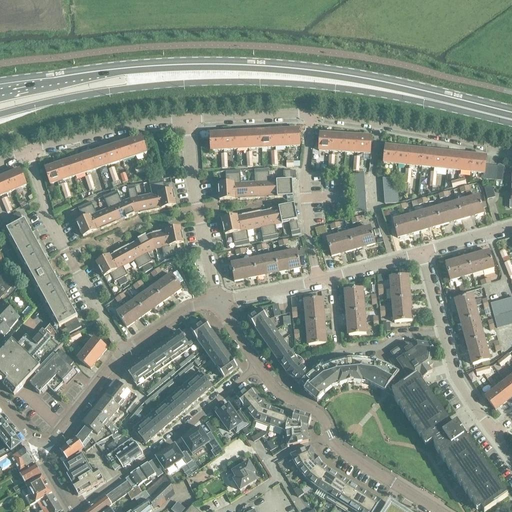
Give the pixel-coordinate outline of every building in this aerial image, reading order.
[(299,130),(286,131),(287,147),(299,146),(299,130)] [(274,148),(273,131),(261,132),(261,148),(274,148)] [(273,131),(274,148),(287,147),(286,131),(273,131)] [(261,148),(261,132),(248,133),(249,149),(261,148)] [(236,150),(236,133),(223,134),(224,150),(236,150)] [(249,149),(248,133),(236,133),(236,150),(249,149)] [(224,150),(223,134),(210,134),(211,151),(224,150)] [(332,151),(333,136),(320,135),(320,151),(332,151)] [(332,151),(345,152),(345,136),(333,136),(332,151)] [(357,153),(358,137),(345,136),(345,152),(357,153)] [(141,137),(129,141),(134,156),(147,152),(141,137)] [(371,137),(358,137),(357,153),(370,153),(371,137)] [(122,160),(134,156),(129,141),(117,145),(122,160)] [(122,160),(117,145),(106,149),(111,164),(122,160)] [(397,164),(398,148),(385,147),(384,163),(397,164)] [(409,165),(411,150),(398,148),(397,164),(409,165)] [(106,149),(94,153),(99,168),(111,164),(106,149)] [(421,167),(423,151),(411,150),(409,165),(421,167)] [(434,168),(436,152),(423,151),(421,167),(434,168)] [(448,154),(436,152),(434,168),(446,169),(448,154)] [(87,172),(99,168),(94,153),(82,157),(87,172)] [(225,169),(224,154),(221,155),(222,163),(212,163),(212,169),(222,168),(222,169),(225,169)] [(460,155),(448,154),(446,169),(459,171),(460,155)] [(473,156),(460,155),(459,171),(471,172),(473,156)] [(485,158),(473,156),(471,172),(483,173),(483,178),(490,179),(491,167),(484,166),(485,158)] [(70,161),(75,176),(87,172),(82,157),(70,161)] [(75,176),(70,161),(58,165),(63,180),(75,176)] [(63,180),(58,165),(46,169),(51,184),(63,180)] [(269,198),(269,199),(278,198),(277,182),(270,182),(269,169),(262,170),(263,198),(269,198)] [(20,170),(8,175),(14,190),(26,185),(20,170)] [(258,199),(263,198),(262,170),(254,170),(255,183),(248,183),(249,200),(258,199)] [(219,195),(220,201),(234,200),(233,171),(226,172),(226,185),(219,185),(219,187),(218,187),(219,195)] [(240,200),(249,200),(248,183),(241,184),(240,171),(233,171),(234,200),(240,200)] [(287,198),(287,200),(293,199),(292,181),(292,179),(296,179),(296,171),(283,172),(284,181),(277,182),(278,198),(287,198)] [(350,175),(353,213),(366,212),(363,174),(350,175)] [(0,187),(3,195),(14,190),(8,175),(0,178),(0,187)] [(162,209),(176,206),(175,200),(174,193),(173,193),(173,190),(166,192),(163,179),(156,180),(162,209)] [(156,210),(162,209),(156,180),(149,182),(151,195),(145,196),(148,212),(157,210),(156,210)] [(140,213),(148,212),(145,196),(138,197),(135,185),(127,186),(130,199),(135,214),(140,213)] [(490,187),(484,189),(487,200),(493,199),(490,187)] [(126,218),(134,215),(134,214),(135,214),(130,199),(122,202),(117,190),(110,194),(121,220),(126,218)] [(117,223),(116,222),(121,220),(110,194),(103,196),(108,208),(102,211),(109,226),(117,223)] [(468,200),(472,216),(483,213),(482,209),(481,203),(479,197),(468,200)] [(24,200),(18,204),(21,208),(27,204),(24,200)] [(472,216),(468,200),(457,203),(462,219),(472,216)] [(96,231),(101,229),(109,226),(102,211),(96,213),(91,202),(84,205),(96,231)] [(297,221),(294,203),(287,204),(288,206),(279,208),(282,224),(289,222),(292,236),(296,235),(295,231),(299,230),(297,221)] [(457,203),(447,206),(451,222),(462,219),(457,203)] [(81,231),(83,237),(96,231),(84,205),(78,207),(83,219),(77,222),(78,224),(77,225),(80,232),(81,231)] [(447,206),(436,209),(441,225),(451,222),(447,206)] [(270,240),(278,239),(275,225),(282,224),(279,208),(270,210),(265,211),(270,240)] [(430,228),(441,225),(436,209),(426,212),(430,228)] [(261,228),(263,241),(270,240),(265,211),(260,212),(259,212),(251,213),(254,229),(261,228)] [(420,231),(430,228),(426,212),(415,215),(420,231)] [(64,337),(81,328),(76,318),(78,318),(74,310),(73,311),(65,295),(66,295),(58,282),(44,257),(45,257),(38,243),(37,244),(29,228),(26,221),(24,222),(19,213),(12,217),(16,226),(7,231),(22,258),(19,260),(21,264),(24,262),(33,279),(28,281),(30,286),(35,284),(42,296),(40,298),(42,302),(44,300),(59,328),(65,325),(68,331),(63,334),(64,337)] [(250,245),(247,231),(254,229),(251,213),(242,215),(242,216),(237,217),(242,246),(250,245)] [(409,234),(420,231),(415,215),(404,218),(409,234)] [(232,234),(235,247),(242,246),(237,217),(222,219),(223,225),(222,225),(224,233),(225,233),(225,235),(232,234)] [(398,237),(409,234),(404,218),(393,221),(398,237)] [(360,231),(364,247),(375,244),(371,227),(360,231)] [(181,233),(180,228),(166,230),(172,259),(179,257),(176,245),(183,243),(183,241),(182,233),(181,233)] [(162,247),(164,260),(172,259),(166,230),(161,232),(161,231),(152,233),(150,234),(155,249),(162,247)] [(354,250),(364,247),(360,231),(349,234),(354,250)] [(149,263),(152,262),(147,253),(155,249),(150,234),(145,236),(138,240),(133,243),(148,271),(152,269),(149,263)] [(343,253),(354,250),(349,234),(338,237),(343,253)] [(332,256),(343,253),(338,237),(327,240),(332,256)] [(139,269),(141,267),(144,273),(148,271),(133,243),(128,245),(121,249),(128,263),(134,260),(139,269)] [(128,282),(125,276),(127,275),(123,266),(128,263),(121,249),(113,253),(109,256),(124,284),(128,282)] [(505,250),(499,252),(502,259),(507,257),(505,250)] [(286,254),(289,270),(300,268),(297,251),(286,254)] [(489,252),(478,255),(483,271),(494,268),(489,252)] [(286,254),(275,256),(278,273),(289,270),(286,254)] [(483,271),(478,255),(468,258),(472,274),(483,271)] [(117,280),(120,286),(124,284),(109,256),(96,263),(99,268),(98,268),(102,275),(103,274),(104,277),(110,273),(114,282),(117,280)] [(278,273),(275,256),(264,258),(267,275),(278,273)] [(267,275),(264,258),(253,260),(257,277),(267,275)] [(468,258),(457,261),(462,277),(472,274),(468,258)] [(253,260),(242,263),(246,279),(257,277),(253,260)] [(462,277),(457,261),(446,264),(451,280),(462,277)] [(235,282),(246,279),(242,263),(231,265),(235,282)] [(497,270),(492,272),(495,283),(500,281),(497,270)] [(163,281),(173,295),(182,289),(172,275),(163,281)] [(0,299),(13,287),(2,276),(0,278),(0,299)] [(392,289),(409,287),(408,276),(397,277),(391,277),(392,289)] [(173,295),(163,281),(154,288),(164,302),(173,295)] [(393,300),(410,298),(409,287),(392,289),(393,300)] [(154,288),(145,294),(155,308),(164,302),(154,288)] [(346,302),(363,301),(362,289),(345,291),(346,302)] [(136,301),(146,314),(155,308),(145,294),(136,301)] [(455,300),(458,311),(475,306),(472,295),(455,300)] [(394,310),(411,309),(410,298),(393,300),(394,310)] [(306,312),(323,310),(322,299),(305,301),(306,312)] [(511,311),(511,310),(509,300),(503,301),(506,313),(511,311)] [(137,321),(146,314),(136,301),(127,307),(137,321)] [(347,313),(364,311),(363,301),(346,302),(347,313)] [(506,313),(503,301),(497,303),(500,314),(506,313)] [(20,318),(4,303),(1,306),(0,307),(0,340),(10,330),(10,329),(20,318)] [(500,314),(497,303),(491,304),(494,316),(500,314)] [(30,305),(26,310),(31,314),(35,309),(30,305)] [(477,317),(475,306),(458,311),(461,321),(477,317)] [(128,327),(137,321),(127,307),(118,314),(128,327)] [(412,320),(411,309),(394,310),(395,322),(412,320)] [(252,324),(264,316),(260,310),(256,313),(254,310),(246,316),(252,324)] [(306,312),(307,323),(324,321),(323,310),(306,312)] [(348,324),(365,322),(364,311),(347,313),(348,324)] [(509,324),(506,313),(500,314),(503,326),(509,324)] [(497,328),(503,326),(500,314),(494,316),(497,328)] [(264,316),(252,324),(257,332),(270,324),(264,316)] [(291,325),(290,317),(283,318),(283,326),(291,325)] [(480,328),(477,317),(461,321),(464,332),(480,328)] [(308,334),(325,332),(324,321),(307,323),(308,334)] [(197,341),(211,331),(204,322),(190,332),(197,341)] [(366,334),(365,322),(348,324),(349,335),(366,334)] [(270,324),(257,332),(263,340),(275,332),(270,324)] [(34,344),(26,336),(17,346),(9,339),(0,349),(0,378),(5,383),(3,385),(14,395),(27,381),(40,368),(43,365),(55,353),(64,344),(60,339),(55,332),(50,325),(34,344)] [(467,343),(483,338),(480,328),(464,332),(467,343)] [(204,350),(218,341),(211,331),(197,341),(204,350)] [(73,336),(76,341),(82,338),(79,332),(73,336)] [(269,348),(281,340),(275,332),(263,340),(269,348)] [(326,344),(325,332),(308,334),(309,345),(326,344)] [(168,340),(180,357),(190,349),(179,333),(168,340)] [(69,344),(76,341),(73,336),(66,339),(69,344)] [(470,353),(486,349),(483,338),(467,343),(470,353)] [(86,349),(98,359),(107,349),(94,339),(86,349)] [(168,340),(157,348),(169,364),(180,357),(168,340)] [(274,356),(287,348),(281,340),(269,348),(274,356)] [(210,360),(224,350),(218,341),(204,350),(210,360)] [(449,427),(417,382),(431,372),(428,367),(431,365),(433,353),(434,352),(428,344),(427,344),(416,342),(412,345),(405,344),(391,354),(394,358),(389,361),(392,367),(398,363),(409,380),(406,383),(391,393),(395,399),(396,402),(399,402),(401,405),(400,405),(401,410),(404,410),(406,412),(405,413),(407,418),(409,417),(411,420),(410,421),(412,426),(415,425),(417,429),(416,430),(419,433),(420,433),(422,436),(422,437),(424,442),(425,440),(428,444),(427,445),(427,446),(433,442),(435,445),(434,446),(436,451),(438,450),(440,454),(439,454),(441,459),(443,458),(446,462),(445,463),(447,467),(449,466),(452,469),(451,470),(453,475),(454,474),(457,477),(456,478),(458,483),(460,482),(462,485),(462,486),(463,490),(466,490),(468,493),(467,493),(468,498),(471,498),(473,501),(472,502),(474,507),(476,505),(478,509),(477,510),(478,510),(481,509),(482,511),(485,511),(508,497),(507,496),(505,497),(459,433),(462,431),(456,424),(452,427),(451,425),(449,427)] [(157,348),(147,355),(158,372),(169,364),(157,348)] [(290,352),(287,348),(274,356),(280,365),(295,354),(296,353),(293,349),(290,352)] [(90,369),(98,359),(86,349),(78,359),(90,369)] [(486,349),(470,353),(473,364),(489,360),(486,349)] [(57,354),(55,353),(43,365),(62,384),(69,378),(70,379),(76,374),(69,367),(73,363),(61,350),(57,354)] [(217,369),(231,359),(224,350),(210,360),(217,369)] [(296,356),(295,354),(280,365),(288,375),(295,382),(306,371),(306,368),(305,364),(305,362),(304,361),(302,359),(299,357),(296,356)] [(148,379),(158,372),(147,355),(136,363),(148,379)] [(179,366),(181,369),(195,358),(193,355),(179,366)] [(501,367),(507,363),(504,358),(498,363),(501,367)] [(238,369),(231,359),(217,369),(224,379),(238,369)] [(306,371),(295,382),(299,385),(300,384),(306,389),(304,391),(314,400),(320,393),(322,395),(322,396),(322,397),(323,395),(332,388),(331,384),(337,382),(339,386),(346,383),(347,384),(353,383),(361,384),(362,379),(369,380),(368,384),(385,393),(399,374),(388,367),(376,362),(375,365),(364,363),(351,362),(344,363),(332,366),(322,370),(320,368),(310,375),(306,371)] [(137,387),(148,379),(136,363),(125,371),(137,387)] [(191,364),(178,376),(180,378),(194,367),(191,364)] [(43,365),(40,368),(27,381),(28,382),(29,381),(37,388),(35,390),(39,394),(47,386),(53,393),(62,384),(43,365)] [(173,371),(160,382),(162,385),(176,374),(173,371)] [(182,388),(195,403),(212,388),(208,383),(210,381),(202,372),(200,374),(199,373),(182,388)] [(157,394),(159,396),(174,384),(171,381),(157,394)] [(511,390),(505,381),(495,389),(505,402),(511,396),(511,390)] [(162,385),(160,382),(146,393),(149,396),(162,385)] [(117,383),(105,397),(110,400),(120,409),(126,414),(128,411),(130,413),(136,406),(134,404),(137,400),(117,383)] [(182,388),(164,403),(178,418),(195,403),(182,388)] [(240,412),(244,409),(257,398),(249,388),(233,402),(240,412)] [(495,410),(505,402),(495,389),(485,397),(495,410)] [(148,405),(159,396),(157,394),(146,403),(145,404),(147,407),(148,405)] [(116,414),(120,409),(110,400),(105,397),(95,410),(114,425),(120,418),(116,414)] [(263,405),(257,398),(244,409),(250,416),(263,405)] [(178,418),(164,403),(148,416),(162,432),(178,418)] [(264,407),(263,405),(250,416),(254,421),(253,423),(261,426),(267,408),(264,407)] [(229,406),(216,415),(229,433),(233,430),(236,434),(248,426),(239,412),(235,415),(229,406)] [(143,410),(141,408),(129,420),(132,423),(143,410)] [(276,411),(267,408),(261,426),(269,429),(270,427),(276,411)] [(73,436),(76,439),(87,453),(96,445),(112,436),(114,440),(124,435),(113,426),(114,425),(95,410),(81,427),(73,436)] [(293,417),(276,411),(270,427),(285,433),(286,439),(307,435),(307,428),(307,425),(308,424),(305,423),(307,418),(294,414),(293,417)] [(146,445),(162,432),(148,416),(133,430),(146,445)] [(0,464),(10,459),(10,458),(13,456),(11,454),(21,446),(1,422),(0,422),(0,440),(5,447),(0,450),(0,464)] [(210,422),(206,425),(210,432),(215,429),(210,422)] [(219,446),(210,433),(205,436),(200,429),(182,440),(192,455),(210,443),(214,450),(219,446)] [(263,432),(252,439),(254,442),(265,436),(263,432)] [(308,442),(307,435),(286,439),(287,443),(280,447),(283,451),(288,448),(287,447),(308,442)] [(87,453),(76,439),(61,452),(68,462),(84,450),(87,453)] [(122,466),(123,468),(143,455),(135,444),(132,439),(121,447),(105,457),(115,471),(122,466)] [(114,442),(107,447),(111,452),(118,448),(114,442)] [(271,442),(267,444),(272,451),(275,449),(271,442)] [(20,474),(33,464),(21,446),(11,454),(13,456),(10,458),(10,459),(20,475),(20,474)] [(165,471),(183,460),(187,465),(190,463),(184,453),(179,456),(173,448),(157,458),(165,471)] [(297,468),(315,457),(310,449),(291,457),(287,459),(289,462),(293,460),(297,468)] [(72,485),(93,473),(82,455),(63,466),(69,475),(66,476),(72,485)] [(315,457),(297,468),(297,470),(305,479),(321,464),(315,457)] [(148,463),(158,477),(163,474),(154,460),(148,463)] [(234,470),(234,471),(232,472),(236,479),(234,481),(240,491),(256,482),(252,475),(255,473),(249,463),(238,469),(237,469),(234,470)] [(140,470),(150,484),(153,482),(151,479),(156,475),(148,464),(140,470)] [(323,466),(321,464),(305,479),(307,481),(317,489),(329,471),(323,466)] [(35,466),(20,474),(20,475),(19,475),(24,484),(13,489),(15,493),(25,487),(42,478),(35,466)] [(131,476),(139,488),(141,486),(144,484),(146,487),(150,484),(140,470),(131,476)] [(93,474),(93,473),(72,485),(74,489),(73,489),(78,497),(104,482),(97,471),(93,474)] [(339,478),(329,471),(317,489),(318,489),(328,495),(339,478)] [(165,475),(145,492),(142,494),(137,497),(135,499),(140,507),(148,501),(153,511),(158,507),(160,508),(175,495),(174,492),(165,476),(165,475)] [(30,508),(38,504),(52,496),(42,478),(25,487),(30,494),(24,497),(30,508)] [(128,478),(126,480),(128,483),(134,491),(128,495),(132,501),(135,499),(137,497),(142,494),(138,488),(139,488),(134,481),(131,483),(128,478)] [(335,506),(350,483),(349,484),(339,478),(328,495),(325,500),(335,506)] [(134,491),(128,483),(106,498),(106,497),(84,511),(104,511),(110,508),(128,495),(134,491)] [(335,506),(344,511),(346,511),(361,490),(350,483),(335,506)] [(360,511),(371,496),(361,490),(346,511),(360,511)] [(52,496),(38,504),(42,511),(43,511),(48,510),(58,504),(52,496)] [(374,511),(381,502),(371,496),(360,511),(374,511)] [(151,511),(153,511),(148,501),(140,507),(131,511),(151,511)] [(178,503),(171,511),(172,511),(183,511),(185,509),(178,503)] [(408,511),(393,503),(391,508),(388,511),(408,511)]
